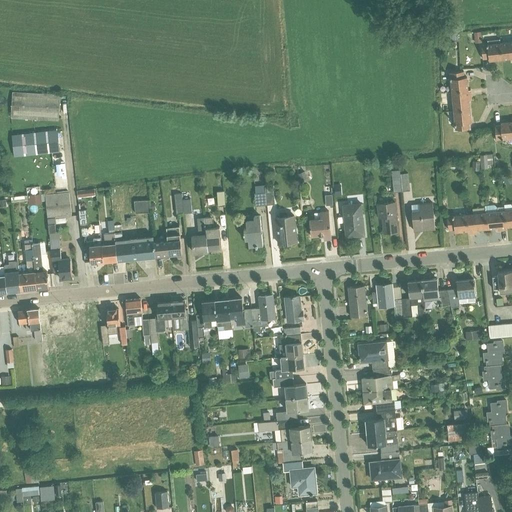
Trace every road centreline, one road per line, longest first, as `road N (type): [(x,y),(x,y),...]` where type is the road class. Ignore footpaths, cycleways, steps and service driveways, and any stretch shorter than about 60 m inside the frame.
road 1 (residential): [(321,268),(0,304)]
road 2 (residential): [(321,268),(347,511)]
road 3 (residential): [(511,250),(321,268)]
